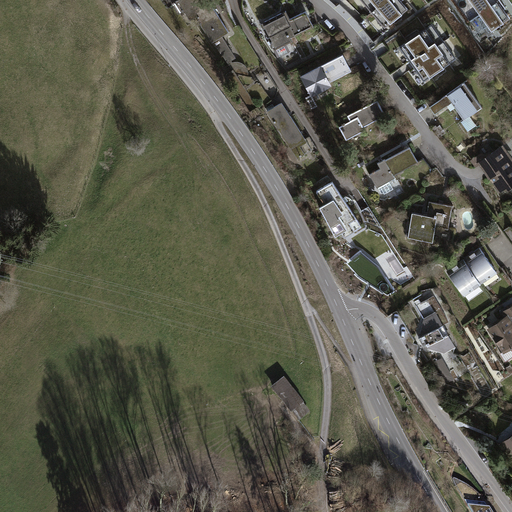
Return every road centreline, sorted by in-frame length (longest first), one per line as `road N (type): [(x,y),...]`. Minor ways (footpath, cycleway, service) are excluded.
road 1 (secondary): [(341,314),(246,141),(135,0)]
road 2 (residential): [(341,314),(361,309),(382,321),(511,511)]
road 3 (residential): [(318,0),(373,61),(430,146),(469,181)]
road 4 (secondary): [(439,511),(341,314)]
road 5 (track): [(123,4),(148,88),(186,144)]
road 6 (track): [(414,470),(389,474),(324,462),(292,419)]
